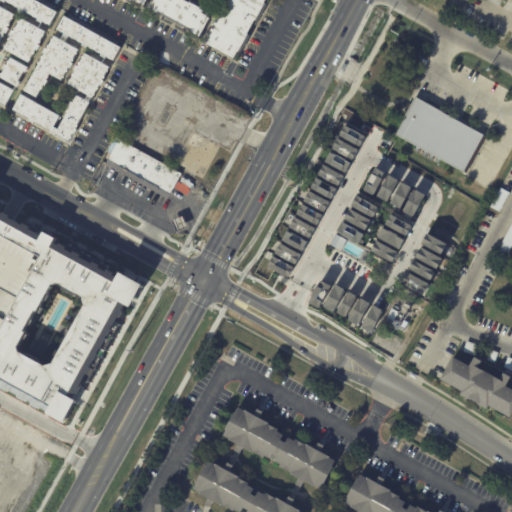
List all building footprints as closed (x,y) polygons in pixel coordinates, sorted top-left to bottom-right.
[(0,0),(35,0),(56,12),(49,25),(42,21),(41,23),(36,20),(37,18),(23,10),(22,12),(17,10),(18,8),(4,0),(3,2),(0,0)] [(157,13),(156,13),(147,8),(151,0),(182,0),(187,3),(188,0),(190,0),(200,5),(198,8),(206,13),(205,16),(208,18),(198,36),(189,31),(190,31),(157,13)] [(264,0),(263,3),(265,4),(257,20),(254,19),(246,34),(249,35),(239,53),(236,51),(233,58),(206,44),(210,36),(206,34),(216,17),(219,19),(227,4),(224,3),(225,0),(264,0)] [(0,7),(13,15),(6,28),(8,29),(5,34),(4,33),(0,39),(0,7)] [(63,15),(121,47),(113,60),(106,56),(105,58),(100,55),(101,52),(87,45),(86,46),(83,45),(84,43),(69,35),(68,37),(62,34),(63,33),(55,28),(63,15)] [(4,49),(11,36),(9,35),(11,31),(13,31),(20,19),(44,32),(37,45),(39,46),(37,51),(35,50),(28,63),(4,49)] [(53,36),(76,50),(69,62),(72,63),(70,67),(67,65),(60,78),(49,72),(45,79),(47,80),(44,85),(43,84),(36,96),(24,89),(44,54),(42,52),(45,48),(46,49),(53,36)] [(84,53),(108,67),(101,79),(103,80),(100,85),(99,84),(92,96),(68,83),(75,71),(74,69),(76,66),(77,66),(84,53)] [(10,58),(27,67),(24,72),(22,71),(17,80),(19,81),(17,85),(0,76),(3,69),(2,69),(4,64),(6,65),(10,58)] [(0,102),(0,82),(12,89),(4,105),(0,102)] [(20,94),(59,116),(50,131),(34,122),(33,123),(29,121),(29,119),(11,109),(20,94)] [(76,96),(88,102),(74,128),(76,129),(73,133),(72,132),(68,140),(56,134),(70,107),(68,106),(70,102),(72,103),(76,96)] [(414,98),(482,135),(462,172),(394,135),(414,98)] [(344,126),(364,136),(359,146),(339,135),(344,126)] [(337,138),(357,149),(352,158),(332,148),(337,138)] [(180,173),(169,193),(107,158),(118,139),(180,173)] [(330,152),(350,163),(345,172),(325,161),(330,152)] [(323,165),(343,176),(338,185),(318,174),(323,165)] [(384,173),(373,195),(363,190),(374,168),(384,173)] [(398,180),(386,202),(376,197),(388,175),(398,180)] [(316,178),(336,189),(331,198),(311,187),(316,178)] [(411,188),(400,210),(390,205),(401,183),(411,188)] [(489,207),(499,188),(509,193),(498,212),(489,207)] [(424,195),(413,217),(403,212),(414,189),(424,195)] [(308,191),(328,202),(323,211),(303,201),(308,191)] [(356,196),(376,207),(371,216),(351,205),(356,196)] [(301,204),(321,215),(317,224),(296,213),(301,204)] [(349,209),(370,220),(365,229),(344,219),(349,209)] [(390,215),(411,226),(406,235),(386,224),(390,215)] [(171,220),(182,216),(186,227),(175,231),(171,220)] [(52,246),(115,280),(120,272),(143,285),(130,308),(120,302),(68,396),(75,401),(64,422),(48,413),(52,404),(0,375),(0,217),(3,219),(38,238),(43,229),(57,237),(52,246)] [(294,217),(315,228),(310,237),(290,226),(294,217)] [(342,222),(362,233),(357,242),(337,231),(342,222)] [(511,223),(511,244),(505,257),(495,251),(511,223)] [(381,228),(402,238),(397,248),(377,237),(381,228)] [(286,231),(306,242),(301,251),(281,240),(286,231)] [(426,234),(446,245),(441,254),(421,243),(426,234)] [(334,235),(345,240),(340,250),(329,244),(334,235)] [(376,241),(396,251),(391,261),(371,250),(376,241)] [(279,243),(299,254),(294,263),(274,252),(279,243)] [(420,248),(440,259),(435,268),(415,257),(420,248)] [(272,256),(293,267),(288,276),(268,265),(272,256)] [(414,260),(434,270),(429,280),(409,269),(414,260)] [(408,273),(428,284),(423,293),(403,283),(408,273)] [(330,285),(318,307),(308,302),(320,280),(330,285)] [(343,290),(332,312),(322,307),(333,285),(343,290)] [(356,296),(345,318),(335,313),(346,291),(356,296)] [(370,303),(358,325),(349,320),(360,298),(370,303)] [(382,310),(371,332),(361,327),(372,305),(382,310)] [(400,341),(393,353),(371,340),(378,328),(400,341)] [(473,355),(462,351),(465,340),(476,344),(473,355)] [(496,352),(497,352),(493,363),(481,358),(485,348),(496,352)] [(473,357),(481,361),(477,367),(499,380),(503,373),(510,377),(505,386),(511,389),(511,411),(509,417),(488,406),(486,409),(460,395),(462,391),(440,380),(452,357),(468,366),(473,357)] [(511,371),(502,366),(507,357),(511,359),(511,371)] [(261,412),(258,417),(267,423),(277,429),(276,431),(283,435),(280,440),(284,442),(287,437),(294,441),(295,439),(304,444),(305,443),(314,448),(317,442),(323,445),(320,451),(329,457),(328,458),(334,461),(331,466),(333,467),(324,484),(322,483),(319,489),(312,485),(312,486),(304,481),(300,487),(294,484),(298,477),(279,467),(280,464),(274,461),(277,456),(272,453),(269,458),(263,455),(262,457),(252,451),(251,452),(242,447),(238,453),(233,450),(237,443),(222,435),(225,430),(224,429),(234,412),(235,413),(238,407),(243,410),(244,409),(253,415),(256,409),(261,412)] [(0,489),(7,493),(20,466),(0,456),(0,489)] [(233,465),(229,471),(238,476),(238,477),(248,483),(247,485),(253,488),(250,493),(256,496),(259,491),(264,494),(266,492),(275,498),(276,496),(285,502),(289,496),(294,499),(291,505),(300,510),(299,511),(301,511),(247,511),(249,510),(243,507),(240,511),(234,508),(232,510),(223,505),(222,506),(213,501),(210,507),(204,504),(207,497),(199,493),(199,492),(193,488),(196,483),(195,483),(205,466),(206,466),(209,461),(214,464),(214,463),(223,468),(227,462),(233,465)] [(384,479),(381,485),(390,490),(389,491),(399,496),(398,498),(404,502),(402,507),(407,510),(409,505),(416,508),(417,506),(426,511),(427,510),(430,511),(437,511),(439,509),(443,511),(358,511),(359,511),(350,506),(350,505),(345,502),(347,497),(346,496),(356,479),(360,474),(365,477),(365,476),(375,481),(378,475),(384,479)]
